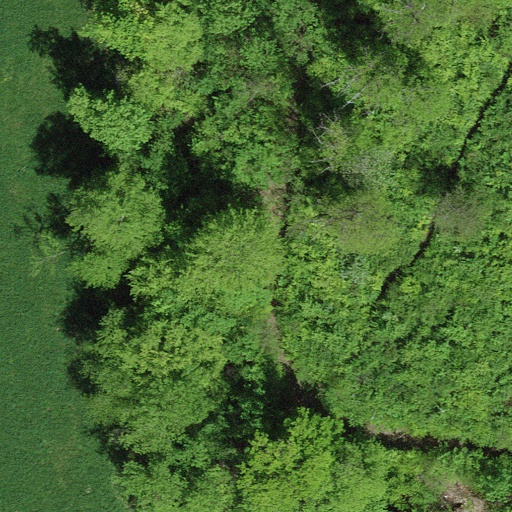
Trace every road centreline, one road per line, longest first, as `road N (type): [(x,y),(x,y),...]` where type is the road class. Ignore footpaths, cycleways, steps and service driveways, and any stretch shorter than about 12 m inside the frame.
road 1 (track): [(315,0),(270,325),(289,381),(317,405)]
road 2 (track): [(317,405),(390,438),(511,452)]
